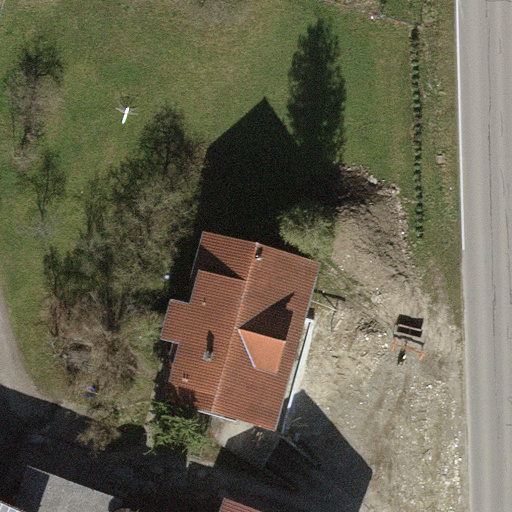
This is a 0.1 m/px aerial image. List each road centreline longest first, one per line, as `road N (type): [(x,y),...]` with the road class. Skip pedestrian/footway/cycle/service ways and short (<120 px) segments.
road 1 (secondary): [(487,0),(498,511)]
road 2 (track): [(278,511),(0,422)]
